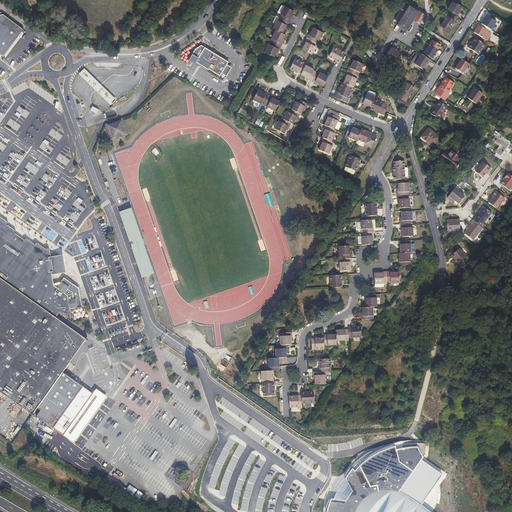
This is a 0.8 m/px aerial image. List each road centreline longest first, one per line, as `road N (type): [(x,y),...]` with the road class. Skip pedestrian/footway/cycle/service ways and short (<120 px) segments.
road 1 (residential): [(69,116),(150,328),(197,362),(211,387)]
road 2 (residential): [(482,0),(405,126)]
road 3 (residential): [(304,13),(273,76),(322,100)]
road 4 (residential): [(362,279),(355,280),(350,310),(303,335),(302,367)]
road 5 (residential): [(394,133),(377,164),(387,195),(383,247)]
